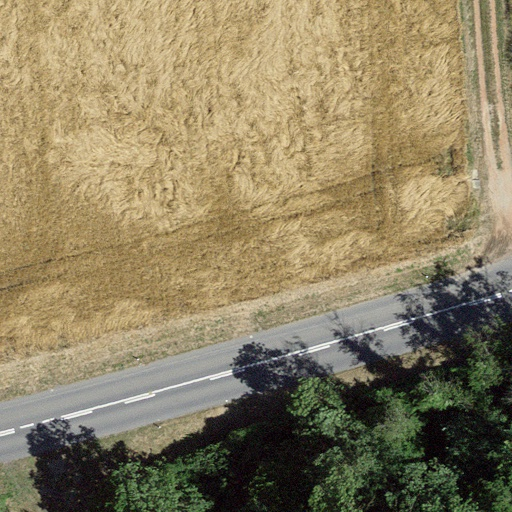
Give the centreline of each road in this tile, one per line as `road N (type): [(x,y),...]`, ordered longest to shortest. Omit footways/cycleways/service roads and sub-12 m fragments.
road 1 (tertiary): [(511,305),(0,453)]
road 2 (track): [(480,0),(502,308)]
